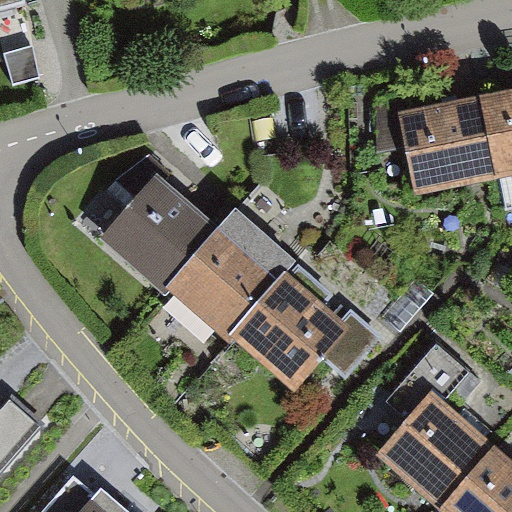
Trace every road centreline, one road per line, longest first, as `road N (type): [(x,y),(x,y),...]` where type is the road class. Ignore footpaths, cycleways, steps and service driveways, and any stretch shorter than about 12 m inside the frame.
road 1 (residential): [(0,155),(261,64),(511,14)]
road 2 (residential): [(240,511),(121,400),(0,216)]
